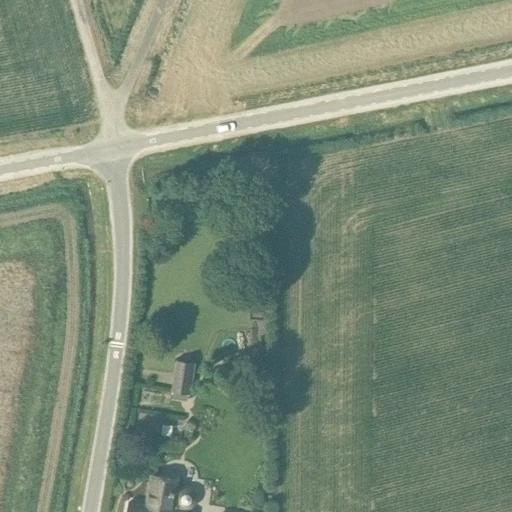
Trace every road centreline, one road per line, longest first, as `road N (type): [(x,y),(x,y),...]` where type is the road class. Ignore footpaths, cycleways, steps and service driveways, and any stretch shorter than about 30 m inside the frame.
road 1 (unclassified): [(511,73),(114,146)]
road 2 (unclassified): [(89,511),(121,295),(114,146)]
